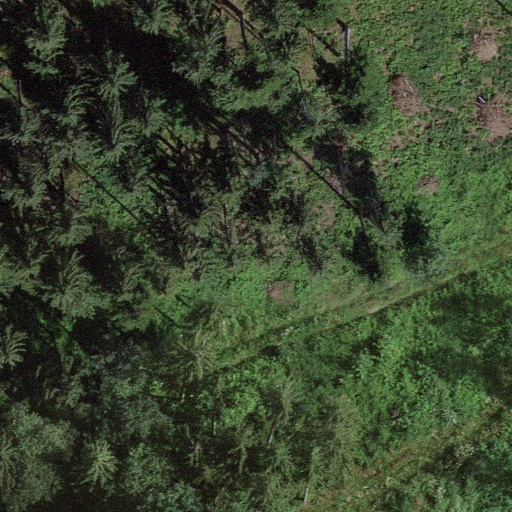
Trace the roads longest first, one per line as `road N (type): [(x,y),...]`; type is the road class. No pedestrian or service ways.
road 1 (track): [(0,468),(511,232)]
road 2 (track): [(511,384),(349,511)]
road 3 (track): [(0,93),(167,113)]
